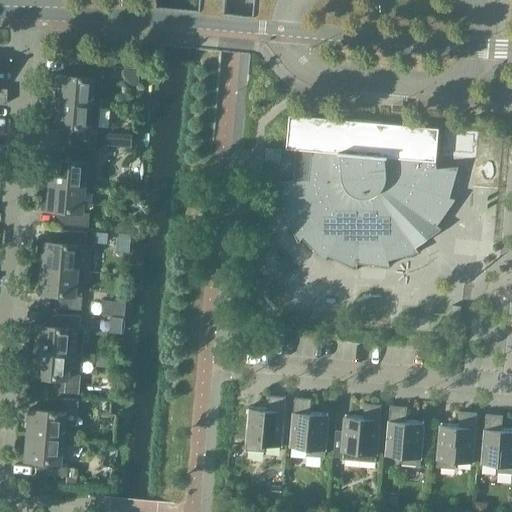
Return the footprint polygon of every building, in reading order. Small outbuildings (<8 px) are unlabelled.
[(56,87),(55,101),(90,104),(92,79),(101,80),(102,66),(77,64),(76,77),(52,75),(51,87),(56,87)] [(138,71),(123,70),(122,76),(131,86),(137,86),(138,71)] [(90,104),(55,101),(54,115),(49,115),(48,127),(71,129),(70,142),(95,144),(98,105),(90,104)] [(295,182),(277,183),(280,217),(286,214),(299,243),(303,239),(326,262),(329,257),(358,270),(358,264),(390,267),(389,261),(420,253),(416,247),(426,240),(427,241),(442,230),(438,226),(456,200),(450,199),(459,168),(437,170),(437,163),(437,162),(437,154),(439,129),(289,116),(286,150),(291,150),(297,151),(295,182)] [(439,129),(437,154),(477,157),(475,187),(499,189),(505,190),(509,139),(479,137),(480,127),(440,124),(439,129)] [(48,185),(83,188),(95,189),(97,163),(93,163),(94,150),(70,148),(68,161),(50,159),(48,185)] [(83,188),(48,185),(46,199),(42,198),(41,210),(64,212),(63,225),(88,227),(89,214),(81,213),(83,188)] [(40,268),(76,271),(88,272),(90,247),(86,246),(87,233),(62,231),(61,244),(43,242),(38,242),(37,254),(42,254),(40,268)] [(76,271),(40,268),(38,294),(57,296),(56,308),(80,311),(82,298),(74,297),(76,271)] [(451,322),(461,323),(462,307),(453,306),(451,322)] [(34,338),(33,352),(80,356),(82,330),(79,330),(80,317),(55,315),(54,327),(31,325),(30,337),(34,338)] [(80,356),(33,352),(32,365),(27,365),(26,377),(50,379),(48,392),(77,394),(80,356)] [(246,451),(264,453),(265,446),(282,447),(286,397),(270,396),(268,408),(250,407),(246,451)] [(26,435),(61,438),(70,439),(73,414),(75,414),(76,401),(48,398),(47,411),(28,409),(26,435)] [(291,448),(308,449),(307,457),(325,458),(329,414),(311,412),(312,399),(295,398),(291,448)] [(382,405),(365,404),(364,417),(346,415),(344,432),(336,431),(334,457),(342,458),(342,460),(360,461),(377,463),(377,455),(382,405)] [(406,420),(407,408),(391,406),(386,456),(403,458),(403,465),(421,467),(424,422),(406,420)] [(438,468),(455,470),(456,462),(473,464),(477,414),(461,412),(460,425),(441,423),(438,468)] [(498,473),(511,474),(511,429),(502,429),(503,416),(487,415),(482,464),(499,466),(498,473)] [(29,462),(42,463),(41,475),(54,477),(66,478),(67,464),(59,464),(61,438),(26,435),(25,449),(20,449),(19,461),(24,461),(29,462)]
